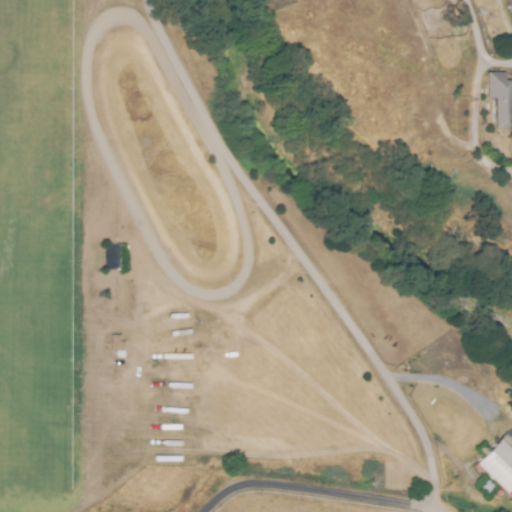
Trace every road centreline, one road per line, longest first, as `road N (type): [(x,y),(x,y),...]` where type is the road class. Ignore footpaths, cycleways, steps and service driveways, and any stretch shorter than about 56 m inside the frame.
road 1 (residential): [(150,0),(200,108),(420,429),(433,500)]
road 2 (residential): [(433,500),(414,506),(250,482),(221,493),(202,511)]
